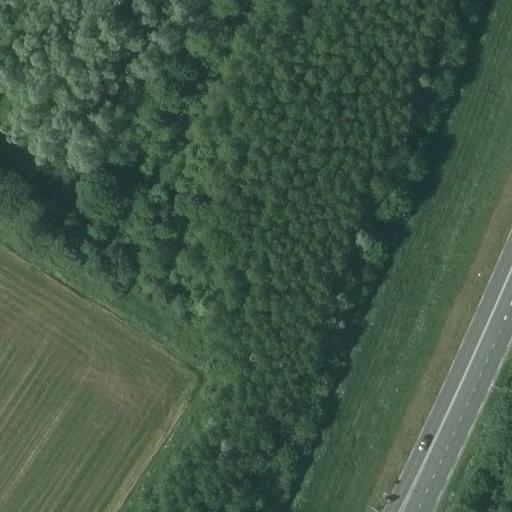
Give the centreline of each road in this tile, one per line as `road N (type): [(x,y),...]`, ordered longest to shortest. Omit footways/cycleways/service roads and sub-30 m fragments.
road 1 (primary): [(511,250),(391,511)]
road 2 (primary): [(424,511),(511,318)]
